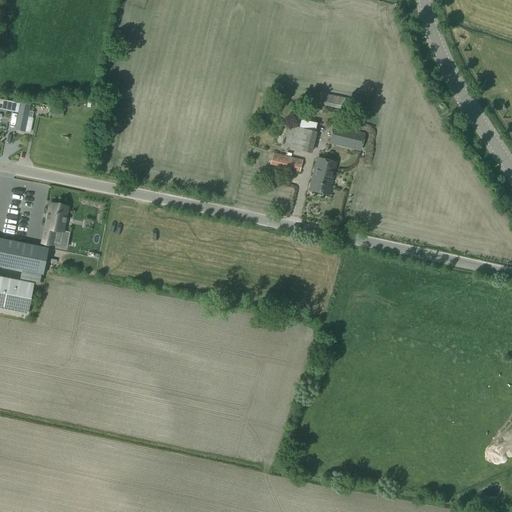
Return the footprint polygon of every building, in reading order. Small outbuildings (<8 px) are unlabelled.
[(320,94),(318,106),(342,110),(344,98),(320,94)] [(14,109),(14,100),(4,100),(3,108),(14,109)] [(24,132),(27,117),(31,118),(32,112),(28,111),(29,106),(19,104),(17,113),(18,113),(14,130),(24,132)] [(63,115),(63,113),(63,108),(50,107),(49,114),(49,117),(63,118),(63,115)] [(292,109),(290,119),(301,121),(303,111),(292,109)] [(288,126),(283,148),(311,154),(317,133),(288,126)] [(339,129),(335,144),(360,150),(364,135),(339,129)] [(272,154),(269,165),(299,172),(301,161),(272,154)] [(317,159),(309,191),(328,196),(336,163),(317,159)] [(2,192),(1,217),(16,217),(17,211),(17,193),(2,192)] [(62,232),(67,208),(49,204),(42,244),(51,245),(59,247),(62,232)] [(0,265),(39,274),(44,248),(0,239),(0,265)] [(32,283),(0,276),(0,309),(19,313),(26,314),(32,283)] [(511,370),(511,353),(497,350),(494,367),(511,370)] [(511,386),(511,370),(494,367),(491,382),(511,386)] [(511,402),(511,386),(491,382),(488,398),(511,402)] [(510,419),(511,410),(511,402),(488,398),(484,414),(510,419)]
